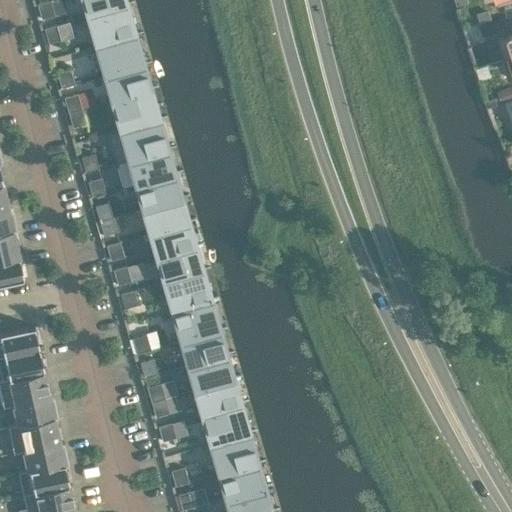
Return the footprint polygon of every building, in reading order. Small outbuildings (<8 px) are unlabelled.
[(48,0),(37,3),(42,18),(55,14),(51,0),(48,0)] [(126,0),(83,0),(88,14),(127,3),(126,0)] [(503,10),(511,8),(511,0),(502,0),(505,9),(503,9),(503,10)] [(127,3),(88,14),(97,45),(136,33),(127,3)] [(489,9),(478,12),(481,23),(492,19),(489,9)] [(493,21),(480,25),(483,36),(496,32),(493,21)] [(44,27),(49,42),(62,38),(58,23),(44,27)] [(136,33),(97,45),(105,75),(144,63),(136,33)] [(144,63),(105,75),(112,99),(151,87),(144,63)] [(57,72),(61,87),(75,83),(70,68),(57,72)] [(511,85),(499,90),(503,103),(511,100),(511,85)] [(151,87),(112,99),(121,129),(160,117),(151,87)] [(78,94),(65,98),(68,111),(82,108),(78,94)] [(73,126),(86,122),(82,108),(68,111),(73,126)] [(160,117),(121,129),(129,159),(168,148),(160,117)] [(129,159),(118,162),(125,186),(136,183),(175,172),(168,148),(129,159)] [(81,156),(85,171),(99,167),(95,152),(81,156)] [(175,172),(136,183),(143,207),(182,196),(175,172)] [(88,180),(92,195),(106,191),(102,176),(88,180)] [(0,183),(0,210),(9,209),(4,183),(0,183)] [(182,196),(143,207),(150,231),(189,220),(182,196)] [(109,201),(95,205),(99,220),(113,216),(109,201)] [(0,231),(14,229),(9,209),(0,210),(0,231)] [(104,235),(117,231),(113,216),(99,220),(104,235)] [(189,220),(150,231),(157,256),(196,244),(189,220)] [(14,229),(0,231),(0,255),(18,251),(14,229)] [(106,244),(111,259),(124,255),(120,240),(106,244)] [(196,244),(157,256),(164,280),(203,269),(196,244)] [(0,282),(24,277),(18,251),(0,255),(0,282)] [(113,268),(118,284),(131,280),(127,265),(113,268)] [(203,269),(164,280),(172,310),(212,299),(203,269)] [(120,293),(125,308),(138,304),(134,289),(120,293)] [(212,299),(172,310),(181,340),(220,329),(212,299)] [(35,324),(0,331),(0,334),(4,355),(40,347),(35,324)] [(220,329),(181,340),(188,364),(227,353),(220,329)] [(133,337),(137,352),(151,348),(146,333),(133,337)] [(0,355),(0,371),(2,379),(45,370),(40,347),(4,355),(0,355)] [(227,353),(188,364),(195,388),(234,377),(227,353)] [(140,361),(144,376),(158,372),(153,357),(140,361)] [(0,390),(4,406),(15,404),(15,403),(50,395),(45,370),(2,379),(0,379),(0,390)] [(234,377),(195,388),(202,412),(241,401),(234,377)] [(160,382),(147,386),(151,401),(165,397),(160,382)] [(15,404),(19,422),(19,423),(55,415),(50,395),(15,403),(15,404)] [(156,416),(169,412),(165,397),(151,401),(156,416)] [(241,401),(202,412),(210,442),(250,431),(241,401)] [(14,452),(25,449),(60,441),(55,415),(19,423),(19,422),(8,425),(14,452)] [(158,425),(163,440),(176,436),(172,421),(158,425)] [(250,431),(210,442),(219,472),(258,461),(250,431)] [(25,449),(30,469),(65,461),(60,441),(25,449)] [(65,461),(30,469),(18,471),(23,494),(70,483),(65,461)] [(258,461),(219,472),(226,497),(265,485),(258,461)] [(171,470),(175,485),(189,481),(184,466),(171,470)] [(70,483),(23,494),(26,511),(61,511),(75,509),(70,483)] [(265,485),(226,497),(230,511),(263,511),(272,510),(265,485)] [(178,494),(182,509),(196,505),(191,490),(178,494)]
